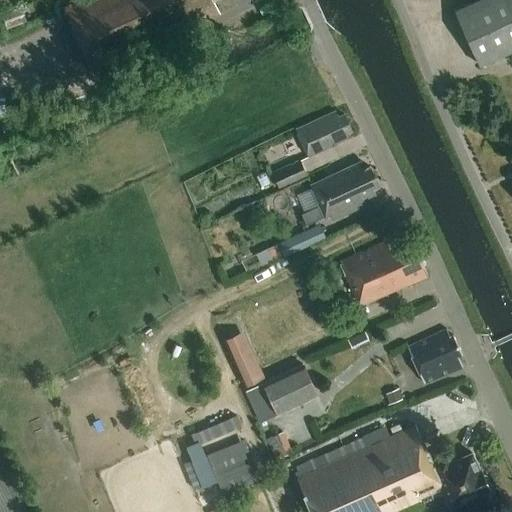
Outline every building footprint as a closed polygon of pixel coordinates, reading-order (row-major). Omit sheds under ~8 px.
[(77,0),(62,7),(91,71),(219,13),(212,0),(77,0)] [(511,0),(475,0),(455,10),(480,65),(511,50),(511,0)] [(7,28),(22,23),(17,8),(2,14),(7,28)] [(335,111),(296,129),(308,157),(348,139),(345,133),(351,131),(343,114),(338,117),(335,111)] [(307,176),(300,159),(272,171),(279,188),(307,176)] [(359,162),(309,187),(318,206),(302,213),(307,225),(329,215),(332,220),(359,207),(357,202),(373,194),(371,188),(377,186),(368,167),(363,169),(359,162)] [(284,257),(310,245),(305,232),(278,245),(284,257)] [(396,236),(338,262),(358,306),(427,276),(421,263),(424,262),(412,235),(399,241),(396,236)] [(273,263),(268,250),(256,255),(262,268),(273,263)] [(445,329),(406,347),(423,383),(462,367),(456,356),(461,353),(452,335),(449,337),(445,329)] [(265,376),(244,330),(226,338),(247,385),(265,376)] [(302,364),(264,382),(279,414),(317,395),(302,364)] [(387,396),(369,403),(371,410),(403,398),(399,388),(386,392),(387,396)] [(472,453),(449,463),(446,455),(432,462),(415,425),(296,479),(311,511),(393,511),(420,500),(419,498),(441,488),(449,506),(465,499),(469,510),(486,502),(481,492),(489,489),(487,484),(488,481),(486,475),(482,473),(480,469),(479,469),(472,453)] [(278,463),(294,455),(283,431),(264,439),(268,449),(271,448),(278,463)] [(199,443),(187,448),(202,485),(214,480),(199,443)] [(244,453),(211,466),(221,489),(224,488),(251,477),(243,459),(246,457),(244,453)]
